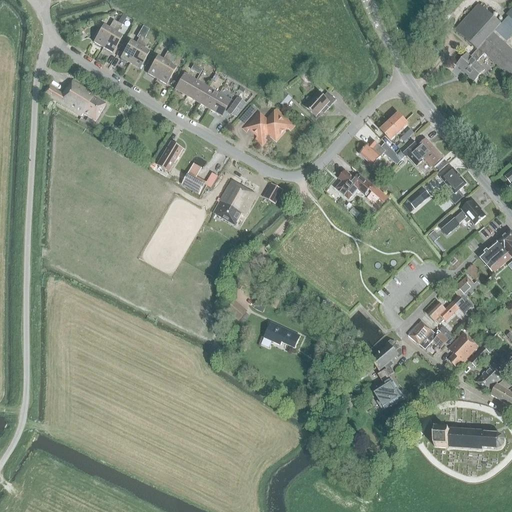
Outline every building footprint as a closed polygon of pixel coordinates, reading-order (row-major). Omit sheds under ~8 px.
[(511,12),(500,26),(477,6),(454,32),(476,52),(470,59),(466,55),(456,67),(469,79),(468,79),(473,84),(484,71),(476,64),(484,55),(510,79),(511,76),(511,51),(504,45),(511,36),(511,12)] [(103,48),(117,23),(113,21),(108,30),(103,26),(93,42),(103,48)] [(116,34),(121,26),(117,23),(103,48),(112,54),(122,37),(116,34)] [(130,64),(144,39),(149,30),(142,27),(136,38),(138,39),(135,45),(130,42),(120,58),(130,64)] [(148,42),(144,39),(130,64),(139,69),(148,53),(143,50),(148,42)] [(156,79),(171,55),(167,52),(162,61),(157,58),(147,74),(156,79)] [(171,55),(156,79),(166,85),(175,69),(170,66),(175,57),(171,55)] [(191,70),(199,75),(202,71),(193,66),(191,70)] [(186,97),(195,81),(184,74),(175,90),(186,97)] [(94,95),(71,81),(67,88),(67,87),(62,94),(48,86),(43,94),(81,117),(82,115),(94,122),(105,105),(93,97),(94,95)] [(198,103),(207,88),(195,81),(186,97),(198,103)] [(209,110),(218,94),(207,88),(198,103),(209,110)] [(284,95),(280,91),(273,99),(284,109),(292,99),(285,93),(284,95)] [(323,97),(318,93),(305,108),(315,117),(324,108),(327,111),(336,101),(327,93),(323,97)] [(218,94),(209,110),(221,117),(230,101),(218,94)] [(244,104),(238,100),(228,114),(234,118),(244,104)] [(294,126),(277,111),(267,123),(257,114),(243,129),(247,132),(250,128),(258,136),(255,139),(262,145),(265,141),(262,138),(267,132),(276,139),(287,127),(290,130),(294,126)] [(389,123),(399,133),(408,125),(398,114),(389,123)] [(399,133),(389,123),(380,131),(390,142),(399,133)] [(407,133),(402,137),(406,141),(413,134),(410,130),(407,133)] [(114,141),(119,144),(123,137),(118,134),(114,141)] [(443,158),(426,140),(418,147),(412,140),(400,152),(395,157),(400,162),(405,157),(406,158),(407,158),(416,168),(423,162),(422,161),(424,160),(432,168),(434,166),(443,158)] [(385,152),(373,141),(368,146),(367,145),(365,148),(365,147),(358,154),(372,166),(380,158),(380,157),(385,152)] [(169,172),(183,149),(171,142),(163,157),(158,165),(169,172)] [(390,159),(394,155),(390,150),(385,155),(390,159)] [(154,171),(157,166),(151,162),(148,167),(154,171)] [(455,195),(466,185),(453,169),(441,179),(446,185),(443,188),(449,195),(452,192),(455,195)] [(357,189),(364,195),(368,190),(371,187),(358,176),(354,180),(345,172),(338,180),(342,183),(341,184),(340,183),(335,189),(348,200),(357,189)] [(199,195),(204,186),(206,183),(188,173),(181,185),(199,195)] [(211,174),(206,183),(204,186),(210,189),(217,177),(211,174)] [(244,216),(255,195),(231,181),(213,214),(235,227),(242,215),(244,216)] [(275,205),(283,191),(272,185),(264,199),(275,205)] [(383,204),(388,198),(373,185),(371,187),(368,190),(372,193),(366,199),(374,206),(378,200),(383,204)] [(415,210),(430,197),(423,188),(407,202),(415,210)] [(479,208),(473,201),(461,210),(463,212),(454,220),(450,215),(438,226),(446,236),(458,226),(458,225),(464,220),(467,223),(470,221),(475,226),(485,217),(478,209),(479,208)] [(362,212),(360,214),(353,209),(350,213),(362,223),(367,216),(362,212)] [(496,243),(511,258),(511,259),(511,258),(511,233),(510,231),(503,236),(496,243)] [(433,233),(429,236),(434,242),(439,239),(433,233)] [(493,274),(511,258),(496,243),(479,258),(490,271),(481,278),(485,283),(493,275),(493,274)] [(472,267),(467,271),(474,278),(478,274),(472,267)] [(459,309),(458,309),(464,315),(473,306),(466,299),(480,287),(477,282),(473,285),(467,278),(453,291),(459,298),(454,304),(457,308),(459,309)] [(238,322),(247,312),(234,301),(225,311),(238,322)] [(457,308),(454,304),(453,303),(445,311),(438,303),(427,315),(434,322),(435,321),(439,325),(444,320),(445,322),(458,309),(459,309),(457,308)] [(437,337),(435,335),(421,323),(409,337),(425,351),(433,341),(437,337)] [(294,349),(300,337),(270,324),(263,339),(280,346),(282,343),(294,349)] [(444,327),(439,332),(448,340),(453,335),(444,327)] [(448,341),(443,336),(438,331),(435,335),(437,337),(433,341),(441,349),(448,341)] [(463,364),(478,348),(463,334),(448,350),(453,355),(448,360),(457,369),(462,363),(463,364)] [(387,370),(389,368),(392,365),(389,362),(396,356),(398,358),(401,356),(400,349),(398,349),(396,346),(396,344),(390,342),(387,345),(389,347),(371,362),(379,371),(384,367),(387,370)] [(475,368),(489,354),(483,348),(469,363),(475,368)] [(313,377),(320,368),(313,363),(307,372),(313,377)] [(496,384),(504,375),(493,364),(482,375),(483,376),(476,383),(486,392),(490,388),(490,389),(496,384)] [(357,382),(368,375),(364,368),(352,375),(357,382)] [(387,370),(385,371),(377,375),(384,385),(373,392),(385,410),(403,399),(403,398),(400,393),(400,394),(392,381),(391,381),(388,376),(393,373),(389,368),(387,370)] [(511,393),(511,388),(505,381),(499,386),(511,393)] [(511,393),(499,386),(496,384),(490,389),(493,391),(490,396),(510,407),(511,407),(511,393)] [(485,432),(450,430),(450,431),(435,431),(434,447),(448,448),(448,449),(482,451),(482,449),(497,451),(501,449),(501,448),(503,446),(504,445),(504,441),(504,440),(502,437),(501,436),(498,435),(497,435),(485,434),(485,432)]
